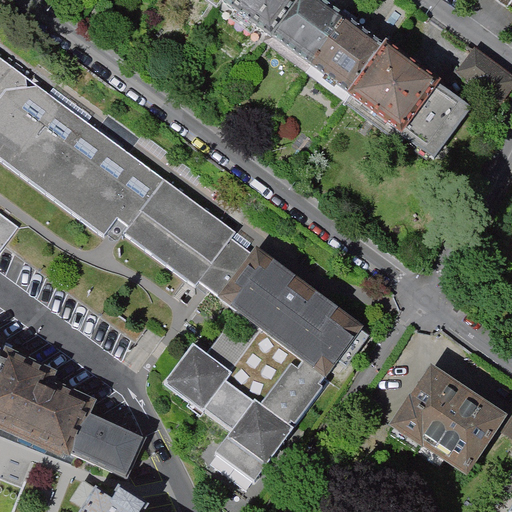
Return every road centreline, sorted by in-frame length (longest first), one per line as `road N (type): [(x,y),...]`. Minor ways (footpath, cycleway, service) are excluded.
road 1 (residential): [(21,0),(426,299)]
road 2 (residential): [(511,143),(426,299)]
